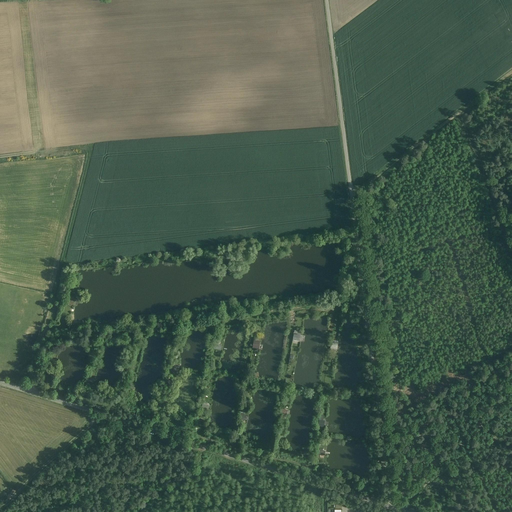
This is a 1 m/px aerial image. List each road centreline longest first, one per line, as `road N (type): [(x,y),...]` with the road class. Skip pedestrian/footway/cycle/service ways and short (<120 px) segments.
road 1 (unclassified): [(326,0),(392,511)]
road 2 (unclassified): [(0,382),(392,511)]
road 3 (track): [(395,511),(409,494),(359,184)]
road 4 (track): [(351,190),(511,72)]
road 5 (track): [(101,413),(0,508)]
road 6 (track): [(511,237),(456,114)]
